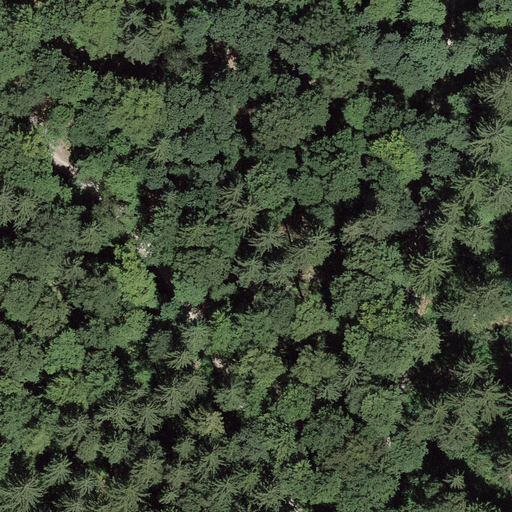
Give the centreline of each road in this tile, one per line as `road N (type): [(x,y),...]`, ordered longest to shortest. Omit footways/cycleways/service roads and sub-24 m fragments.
road 1 (track): [(384,511),(453,0)]
road 2 (track): [(295,511),(272,454),(172,275),(73,175),(0,131)]
road 3 (track): [(73,175),(0,75)]
